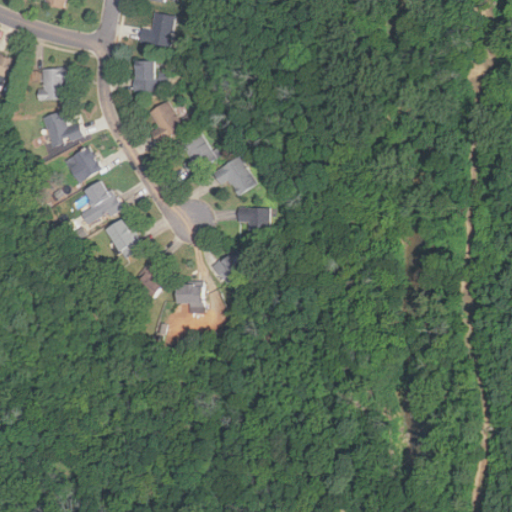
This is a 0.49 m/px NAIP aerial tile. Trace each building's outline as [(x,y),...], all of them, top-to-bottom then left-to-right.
[(66,0),(45,0),(45,6),(65,9),(66,0)] [(172,48),(176,16),(155,13),(153,29),(142,28),(140,44),(172,48)] [(0,76),(7,78),(14,59),(0,53),(0,76)] [(135,62),(135,93),(157,93),(157,62),(135,62)] [(39,101),(66,101),(66,82),(73,82),(73,69),(44,69),(44,89),(39,89),(39,101)] [(186,127),(169,101),(151,113),(161,128),(152,134),(160,145),(186,127)] [(56,148),(84,139),(80,124),(70,127),(64,111),(45,117),(56,148)] [(182,143),(192,159),(184,164),(191,176),(225,155),(220,148),(214,151),(201,131),(182,143)] [(103,169),(88,147),(66,162),(81,184),(103,169)] [(215,173),(222,185),(230,180),(240,196),(259,184),(241,156),(215,173)] [(105,179),(86,191),(103,220),(122,209),(105,179)] [(271,208),(240,208),(240,223),(251,223),(251,239),(271,239),(271,208)] [(108,227),(123,258),(144,249),(130,217),(108,227)] [(215,268),(229,283),(250,262),(236,247),(215,268)] [(159,272),(149,266),(136,285),(156,298),(166,283),(156,277),(159,272)] [(204,284),(177,284),(177,305),(204,305),(204,284)]
